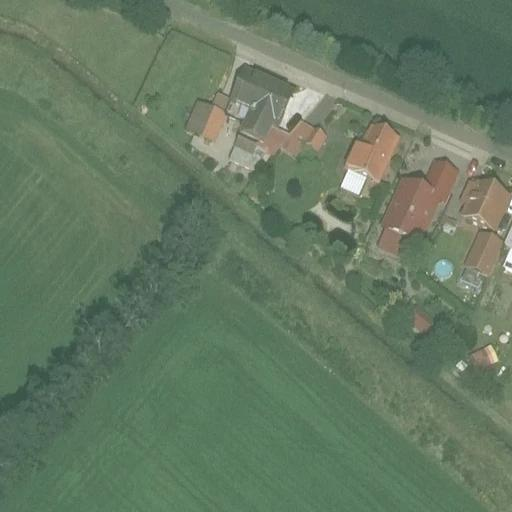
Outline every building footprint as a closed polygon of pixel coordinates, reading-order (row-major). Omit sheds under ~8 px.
[(291,83),(246,64),(229,103),(245,110),(234,134),(278,152),(285,135),(271,129),(291,83)] [(225,101),(216,97),(210,111),(219,115),(225,101)] [(210,111),(195,105),(184,132),(212,145),(224,117),(219,115),(210,111)] [(283,148),(296,158),(304,146),(314,131),(301,122),(283,148)] [(378,187),(397,140),(369,128),(360,150),(353,147),(342,173),(378,187)] [(314,131),(304,146),(317,155),(327,140),(314,131)] [(224,161),(241,170),(250,154),(232,145),(224,161)] [(445,204),(458,175),(433,164),(421,193),(439,201),(445,204)] [(343,178),(336,191),(353,199),(360,186),(343,178)] [(508,197),(472,182),(461,206),(464,208),(459,220),(492,234),(508,197)] [(421,193),(400,184),(379,233),(418,249),(439,201),(421,193)] [(501,247),(479,238),(463,277),(485,286),(501,247)] [(434,324),(416,309),(404,323),(422,339),(434,324)] [(479,353),(467,358),(475,374),(486,368),(479,353)]
